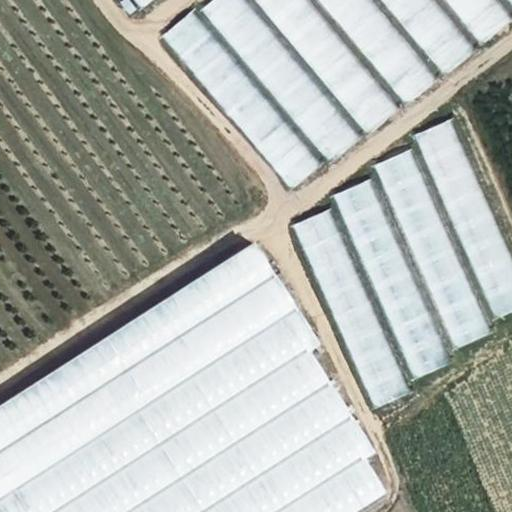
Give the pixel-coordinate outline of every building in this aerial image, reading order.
[(244,0),(213,0),(203,9),(331,160),(360,136),(244,0)] [(305,0),(256,0),(369,133),(398,108),(305,0)] [(368,0),(319,0),(407,104),(436,80),(368,0)] [(433,0),(383,0),(446,74),(475,49),(433,0)] [(511,17),(497,0),(447,0),(483,42),(511,17)] [(192,12),(163,37),(291,188),(320,163),(192,12)] [(511,259),(449,119),(415,135),(496,317),(511,310),(511,259)] [(409,151),(375,166),(456,348),(491,333),(409,151)] [(369,182),(334,198),(415,380),(450,365),(369,182)] [(327,210),(293,226),(374,408),(409,393),(327,210)] [(0,405),(0,511),(356,511),(387,493),(365,458),(375,452),(310,350),(321,343),(256,242),(0,405)]
